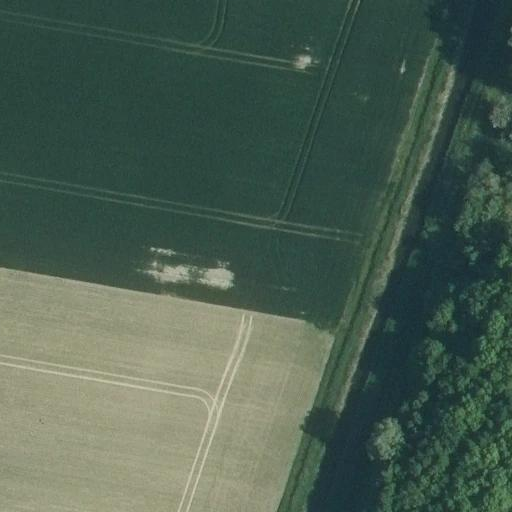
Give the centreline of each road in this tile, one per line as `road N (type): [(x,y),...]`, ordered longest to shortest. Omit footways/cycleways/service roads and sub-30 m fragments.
road 1 (track): [(471,178),(357,511)]
road 2 (track): [(511,52),(471,178)]
